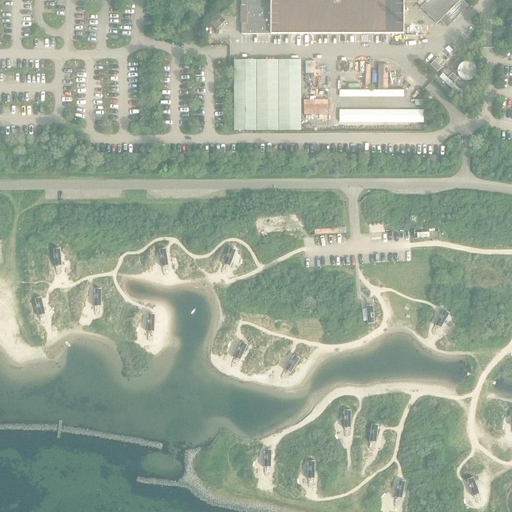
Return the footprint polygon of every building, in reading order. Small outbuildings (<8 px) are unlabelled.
[(240,0),(241,34),(402,34),(402,0),(424,0),(426,1),(420,7),(436,23),(439,20),(446,27),(468,5),(462,0),(240,0)] [(207,22),(216,30),(225,21),(216,12),(207,22)] [(299,60),(233,60),(233,130),(300,130),(299,60)] [(433,62),(429,65),(436,72),(440,69),(433,62)] [(228,248),(223,264),(229,266),(235,250),(230,248),(229,247),(228,248)] [(59,248),(53,249),(53,252),(54,265),(61,265),(59,252),(59,248)] [(165,248),(158,249),(160,257),(161,266),(167,265),(166,252),(165,248)] [(40,297),(33,299),(37,315),(44,314),(40,297)] [(372,305),(365,306),(367,324),(374,323),(372,305)] [(443,310),(434,325),(440,329),(449,313),(443,310)] [(241,341),(233,357),(239,360),(246,344),(241,341)] [(294,355),(284,369),(289,373),(299,358),(294,355)] [(369,440),(369,441),(375,442),(377,427),(377,425),(371,424),(370,426),(369,440)] [(472,477),(466,480),(472,496),(478,494),(472,477)] [(398,480),(394,497),(400,498),(404,481),(398,480)]
